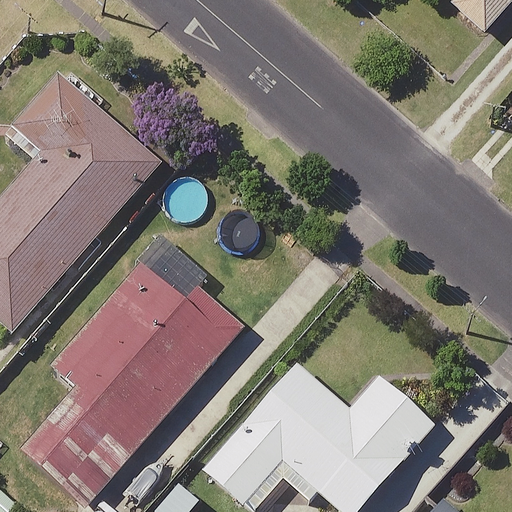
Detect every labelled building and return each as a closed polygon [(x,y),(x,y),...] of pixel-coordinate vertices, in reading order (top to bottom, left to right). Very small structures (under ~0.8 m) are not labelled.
[(448,0),(444,5),(478,35),(509,0),(448,0)] [(156,166),(52,75),(6,128),(36,154),(0,194),(0,329),(6,335),(156,166)] [(223,194),(189,163),(159,197),(192,227),(223,194)] [(134,265),(43,369),(67,389),(12,452),(79,511),(237,330),(189,288),(177,303),(134,265)] [(291,363),(195,472),(237,508),(276,464),(330,511),(354,511),(428,428),(372,380),(345,411),(291,363)] [(173,485),(151,511),(187,511),(195,503),(173,485)] [(0,497),(0,511),(6,511),(11,508),(0,497)] [(449,511),(437,502),(428,511),(449,511)]
